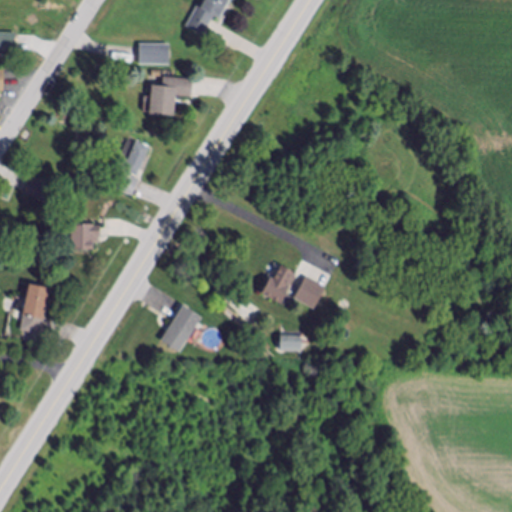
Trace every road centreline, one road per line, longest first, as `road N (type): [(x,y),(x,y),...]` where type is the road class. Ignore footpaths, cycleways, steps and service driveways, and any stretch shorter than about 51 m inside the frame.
road 1 (secondary): [(0,492),(312,0)]
road 2 (residential): [(0,149),(98,0)]
